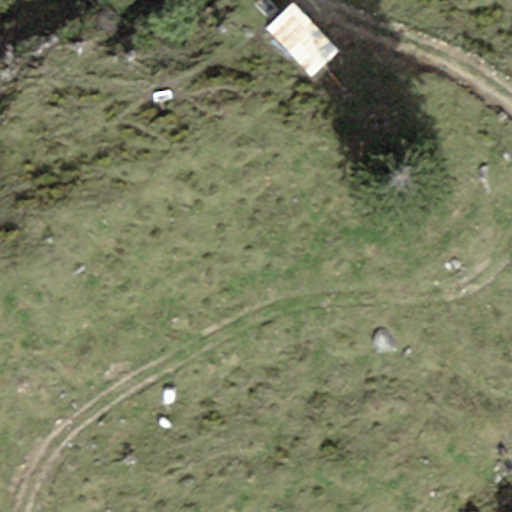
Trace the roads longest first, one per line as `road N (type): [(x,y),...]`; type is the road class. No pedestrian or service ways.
road 1 (track): [(23,511),(24,490),(76,422),(230,320),(334,296),(447,286),(490,266),(511,225)]
road 2 (track): [(511,102),(498,86),(351,7)]
